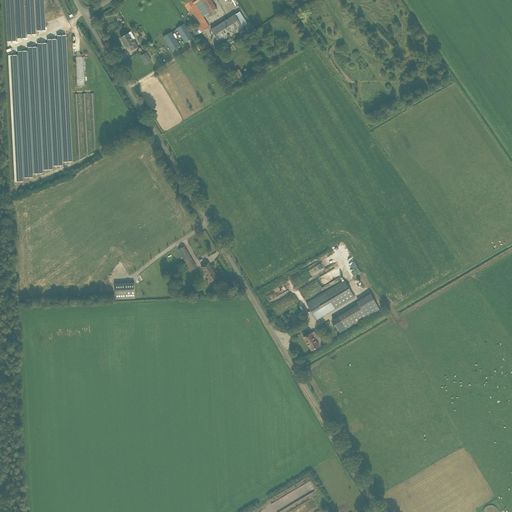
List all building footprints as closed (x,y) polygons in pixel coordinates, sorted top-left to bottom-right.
[(5,0),(7,46),(9,46),(19,43),(36,36),(46,32),(46,26),(42,16),(42,12),(45,11),(44,0),(5,0)] [(203,17),(216,9),(210,0),(193,0),(192,0),(185,5),(201,32),(209,27),(203,17)] [(50,10),(45,20),(55,24),(60,15),(50,10)] [(243,29),(235,15),(211,30),(220,44),(243,29)] [(186,28),(184,24),(176,29),(185,43),(193,38),(186,28)] [(67,32),(8,51),(9,82),(11,81),(13,84),(13,79),(18,79),(23,78),(23,76),(24,78),(28,78),(28,77),(31,77),(34,75),(38,80),(37,65),(40,72),(44,71),(45,72),(48,72),(48,73),(52,73),(53,72),(58,70),(58,75),(64,75),(68,88),(67,32)] [(138,47),(133,40),(131,37),(128,33),(121,37),(127,48),(130,47),(132,51),(138,47)] [(172,51),(180,46),(171,33),(163,38),(172,51)] [(141,56),(146,64),(151,61),(146,53),(141,56)] [(84,56),(76,57),(77,85),(84,85),(84,56)] [(233,73),(236,80),(241,78),(238,71),(233,73)] [(70,137),(62,137),(63,162),(71,161),(70,137)] [(53,144),(54,166),(62,165),(61,140),(59,141),(59,144),(56,144),(53,144)] [(24,146),(25,177),(33,177),(32,146),(24,146)] [(34,174),(43,173),(41,147),(37,147),(33,148),(34,174)] [(44,170),(52,169),(51,147),(43,147),(44,170)] [(14,182),(23,181),(21,149),(13,149),(14,182)] [(191,271),(196,267),(184,246),(178,250),(191,271)] [(105,286),(122,262),(114,256),(97,280),(105,286)] [(217,278),(208,262),(201,266),(210,282),(217,278)] [(355,297),(344,280),(306,303),(316,320),(355,297)] [(116,300),(135,299),(134,283),(115,284),(116,300)] [(344,327),(364,316),(358,305),(338,316),(344,327)] [(338,316),(332,320),(340,332),(346,329),(344,327),(338,316)] [(312,351),(319,346),(311,333),(303,337),(312,351)]
